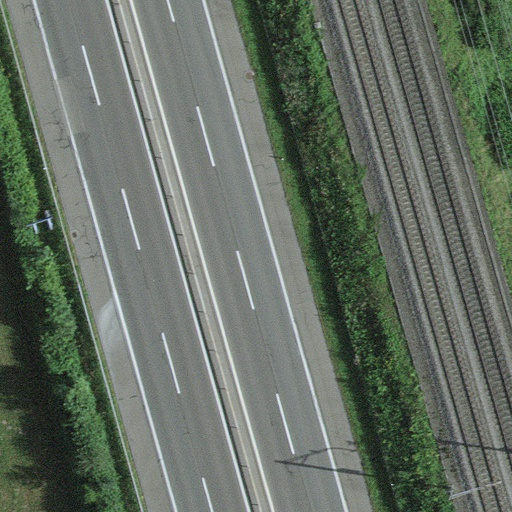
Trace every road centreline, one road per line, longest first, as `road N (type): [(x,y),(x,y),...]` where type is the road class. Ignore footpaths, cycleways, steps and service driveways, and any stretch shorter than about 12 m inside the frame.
road 1 (motorway): [(68,0),(211,511)]
road 2 (motorway): [(310,511),(168,0)]
